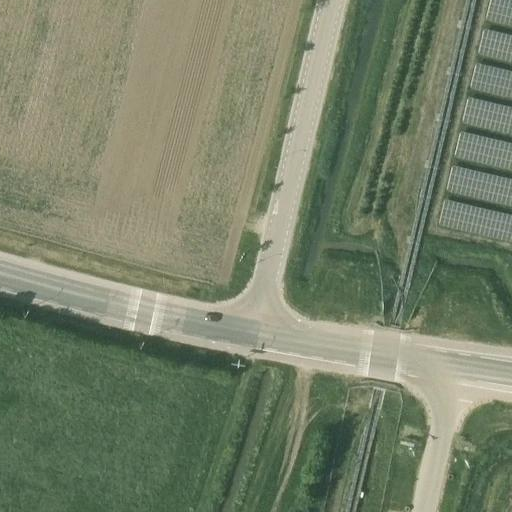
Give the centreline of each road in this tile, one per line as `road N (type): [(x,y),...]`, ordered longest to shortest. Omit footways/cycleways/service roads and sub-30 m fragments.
road 1 (unclassified): [(256,335),(333,0)]
road 2 (tertiary): [(256,335),(148,314),(0,270)]
road 3 (tertiary): [(511,380),(256,335)]
